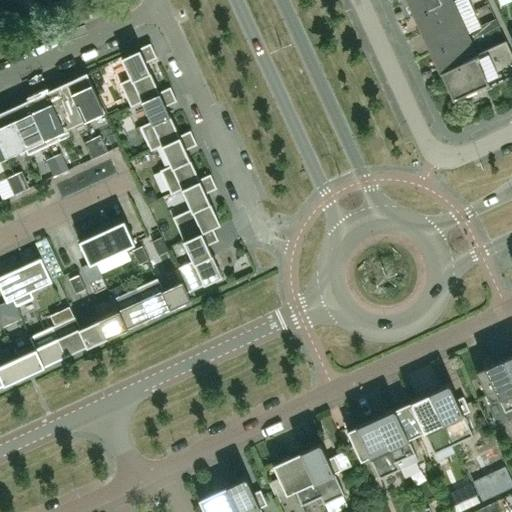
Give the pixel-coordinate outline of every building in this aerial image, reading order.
[(445,0),(408,0),(415,14),(445,0)] [(458,17),(450,0),(445,0),(415,14),(423,33),(458,17)] [(467,35),(458,17),(423,33),(432,52),(467,35)] [(499,25),(495,18),(483,23),(486,31),(499,25)] [(486,31),(483,23),(471,29),(474,37),(486,31)] [(475,54),(475,53),(467,35),(432,52),(440,70),(475,54)] [(511,74),(511,54),(505,40),(475,53),(475,54),(487,80),(485,81),(486,85),(486,86),(511,74)] [(159,91),(145,61),(156,56),(150,42),(121,56),(131,77),(120,82),(131,106),(142,101),(141,99),(159,91)] [(487,80),(475,54),(440,70),(453,97),(454,96),(477,85),(480,89),(486,86),(486,85),(485,81),(487,80)] [(105,110),(87,71),(66,81),(84,119),(105,110)] [(84,119),(66,81),(47,90),(65,128),(84,119)] [(179,135),(166,105),(176,100),(170,86),(159,91),(141,99),(142,101),(151,121),(140,126),(151,149),(162,144),(161,143),(179,135)] [(65,128),(47,90),(27,99),(48,144),(49,144),(46,137),(65,128)] [(48,144),(27,99),(7,108),(25,147),(28,153),(48,144)] [(25,147),(7,108),(0,111),(0,143),(6,155),(25,147)] [(199,178),(186,149),(197,144),(190,130),(179,135),(161,143),(162,144),(171,164),(160,169),(171,193),(182,188),(181,187),(199,178)] [(108,151),(100,134),(92,138),(100,154),(108,151)] [(100,154),(92,138),(85,141),(93,158),(100,154)] [(69,169),(61,152),(53,156),(61,172),(69,169)] [(61,172),(53,156),(46,159),(53,176),(61,172)] [(29,187),(21,170),(14,174),(22,190),(29,187)] [(220,223),(206,192),(216,187),(210,173),(199,178),(181,187),(182,188),(191,208),(172,216),(184,240),(213,227),(220,223)] [(22,190),(14,174),(6,177),(14,194),(22,190)] [(135,241),(124,218),(79,239),(89,262),(135,241)] [(222,275),(207,244),(218,239),(213,227),(184,240),(193,260),(175,268),(181,280),(188,291),(222,275)] [(168,250),(162,236),(152,241),(158,254),(168,250)] [(148,259),(142,245),(132,250),(139,264),(148,259)] [(30,289),(52,280),(41,256),(0,274),(0,286),(7,300),(12,298),(16,305),(33,297),(30,289)] [(95,284),(88,270),(79,274),(85,288),(95,284)] [(85,288),(79,274),(69,279),(76,293),(85,288)] [(148,316),(190,297),(188,291),(181,280),(163,288),(158,277),(135,287),(148,316)] [(148,316),(135,287),(125,292),(121,284),(108,289),(117,309),(99,317),(107,335),(148,316)] [(74,315),(69,305),(50,314),(54,324),(74,315)] [(99,339),(107,335),(99,317),(80,326),(75,315),(52,325),(65,354),(99,339)] [(65,354),(52,325),(29,336),(34,347),(16,356),(24,374),(58,358),(65,354)] [(511,353),(503,357),(505,362),(511,376),(511,353)] [(0,384),(18,376),(24,374),(16,356),(0,362),(0,384)] [(511,407),(511,376),(505,362),(503,357),(475,370),(489,400),(498,396),(504,411),(511,407)] [(456,398),(449,382),(429,391),(431,396),(453,443),(473,434),(463,413),(470,410),(463,395),(456,398)] [(453,443),(431,396),(429,391),(402,404),(416,434),(423,430),(434,452),(453,443)] [(408,437),(416,434),(402,404),(375,416),(377,421),(399,468),(418,459),(408,437)] [(399,468),(377,421),(375,416),(346,429),(360,459),(369,455),(379,477),(399,468)] [(334,472),(341,469),(334,455),(328,458),(320,441),(301,450),(303,455),(320,495),(324,503),(344,493),(334,472)] [(303,455),(301,450),(272,463),(278,477),(269,481),(276,497),(286,493),(295,489),(301,504),(320,495),(303,455)] [(344,450),(334,455),(341,469),(351,465),(344,450)] [(262,511),(260,507),(267,504),(260,489),(253,492),(246,475),(226,484),(228,489),(239,511),(262,511)] [(470,482),(443,494),(451,511),(453,511),(479,500),(470,482)] [(239,511),(228,489),(226,484),(198,497),(204,511),(239,511)] [(497,511),(500,511),(496,501),(485,506),(487,511),(497,511)]
